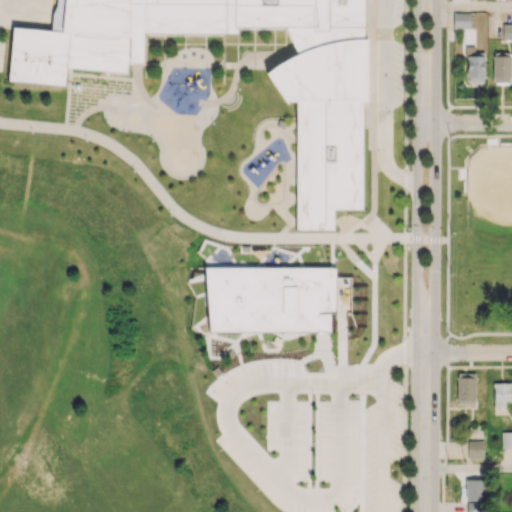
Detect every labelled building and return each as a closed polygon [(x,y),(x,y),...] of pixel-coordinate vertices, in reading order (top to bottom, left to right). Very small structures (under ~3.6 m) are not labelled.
[(361,209),(365,0),(54,0),(54,29),(10,28),(9,82),(65,83),(65,69),(126,70),(126,61),(142,61),(142,31),(236,33),(236,25),(283,26),(298,53),(266,70),(283,101),(297,102),(294,229),(333,230),(333,208),(361,209)] [(470,28),(470,12),(453,13),(453,29),(470,28)] [(511,39),(511,23),(502,23),(502,39),(511,39)] [(467,82),(484,81),(483,52),(475,52),(475,46),(466,46),(467,82)] [(493,82),(509,82),(510,54),(493,53),(493,82)] [(330,330),(329,313),(335,313),(334,266),(206,268),(206,331),(330,330)] [(474,405),(475,373),(457,372),(456,404),(474,405)] [(311,379),(311,447),(338,448),(338,379),(311,379)] [(509,382),(494,382),(493,406),(509,406),(509,382)] [(511,448),(511,431),(501,431),(501,448),(511,448)] [(467,440),(468,459),(484,458),(483,439),(467,440)] [(465,500),(485,500),(485,479),(465,479),(465,500)]
